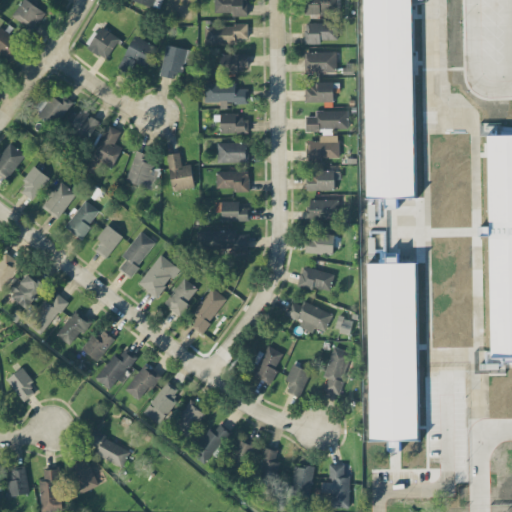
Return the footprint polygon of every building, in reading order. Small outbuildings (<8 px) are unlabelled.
[(21,0),(11,15),(32,30),(45,11),(27,0),(21,0)] [(214,0),(245,0),(245,1),(246,1),(247,15),(232,15),(232,11),(214,11),(214,0)] [(340,14),(339,0),(305,0),(305,15),(340,14)] [(363,0),(410,0),(414,196),(367,197),(363,0)] [(304,30),(306,30),(305,22),(337,21),(338,38),(320,39),(320,43),(305,43),(304,30)] [(205,26),(233,25),(233,23),(247,23),(248,38),(237,38),(237,43),(205,44),(205,26)] [(87,45),(105,60),(121,40),(102,25),(92,38),(93,39),(87,45)] [(0,51),(9,58),(21,41),(0,27),(0,51)] [(134,62),(144,66),(153,43),(132,35),(119,68),(130,72),(134,62)] [(186,48),(166,44),(159,74),(178,79),(186,48)] [(304,52),(336,51),(336,71),(305,71),(304,52)] [(247,53),(220,53),(221,73),(238,72),(238,68),(248,67),(247,53)] [(305,88),(310,88),(310,86),(315,86),(315,81),(332,80),(333,100),(305,101),(305,88)] [(204,83),(235,82),(235,88),(248,88),(248,103),(234,104),(234,101),(205,102),(204,83)] [(56,125),(72,101),(56,90),(49,100),(42,95),(33,109),(56,125)] [(99,119),(80,109),(69,129),(88,139),(99,119)] [(306,116),(316,116),(316,110),(348,109),(348,127),(320,128),(320,130),(306,130),(306,116)] [(220,112),(238,112),(238,116),(242,116),(242,118),(248,118),(248,132),(220,132),(220,112)] [(121,130),(108,124),(86,170),(94,174),(100,161),(112,167),(122,146),(115,143),(121,130)] [(307,140),(319,140),(319,134),(337,134),(337,139),(339,139),(339,157),(321,157),(321,159),(319,159),(320,161),(306,161),(306,148),(307,148),(307,140)] [(511,356),(511,134),(487,135),(491,357),(511,356)] [(217,142),(248,141),(249,161),(217,161),(217,142)] [(0,173),(9,179),(25,152),(7,142),(0,153),(0,173)] [(153,189),(158,171),(150,168),(154,156),(135,150),(126,180),(153,189)] [(190,163),(182,165),(179,151),(166,154),(173,190),(194,186),(190,163)] [(49,177),(33,165),(21,180),(26,184),(20,191),(32,200),(49,177)] [(249,170),(216,170),(216,187),(234,187),(234,191),(249,191),(249,170)] [(306,189),(334,190),(335,178),(340,179),(340,171),(307,170),(306,189)] [(47,198),(41,207),(58,218),(76,192),(57,179),(45,198),(47,198)] [(308,220),(338,219),(338,198),(307,199),(308,220)] [(63,225),(79,237),(100,211),(84,199),(63,225)] [(239,200),(221,201),(221,221),(248,220),(248,206),(239,206),(239,200)] [(105,258),(123,236),(107,223),(96,237),(100,241),(94,249),(105,258)] [(196,230),(197,249),(247,247),(247,234),(235,234),(235,229),(196,230)] [(118,269),(130,277),(155,241),(139,230),(121,256),(125,258),(118,269)] [(304,251),(332,254),(334,234),(314,232),(313,239),(305,238),(304,251)] [(0,288),(2,290),(21,264),(3,252),(0,256),(0,288)] [(157,297),(179,268),(160,254),(138,283),(157,297)] [(418,440),(415,262),(368,263),(370,440),(418,440)] [(334,272),(302,266),(298,285),(330,291),(334,272)] [(26,307),(43,286),(26,271),(8,293),(26,307)] [(198,289),(184,277),(163,303),(177,314),(198,289)] [(201,333),(227,298),(212,287),(192,313),(196,316),(190,324),(201,333)] [(42,334),(66,299),(56,293),(50,302),(44,298),(27,323),(42,334)] [(304,302),(303,305),(290,300),(285,314),(301,320),(298,326),(312,331),(314,327),(325,331),(332,312),(304,302)] [(91,320),(76,308),(55,333),(70,345),(91,320)] [(97,360),(114,338),(100,326),(82,348),(97,360)] [(252,373),(270,383),(277,370),(274,369),(283,352),(268,345),(264,352),(259,350),(253,361),(257,364),(252,373)] [(324,376),(327,377),(324,389),(339,393),(350,351),(332,346),(324,376)] [(137,355),(125,347),(119,355),(114,352),(95,378),(110,389),(117,378),(123,382),(130,372),(127,369),(137,355)] [(142,401),(159,373),(143,363),(126,391),(142,401)] [(285,379),(290,381),(286,390),(300,396),(310,371),(292,363),(285,379)] [(34,393),(29,384),(32,381),(23,367),(7,377),(22,401),(34,393)] [(160,423),(181,389),(165,379),(144,414),(160,423)] [(207,411),(191,398),(171,424),(187,436),(207,411)] [(130,449),(94,432),(90,440),(99,444),(95,453),(122,466),(130,449)] [(256,442),(239,435),(227,465),(244,472),(256,442)] [(278,449),(260,446),(255,470),(276,474),(279,462),(275,461),(278,449)] [(67,467),(80,493),(98,484),(85,458),(67,467)] [(311,491),(314,466),(294,463),(291,489),(311,491)] [(330,506),(349,506),(349,464),(330,464),(330,506)] [(28,493),(26,465),(11,466),(12,476),(7,477),(8,494),(28,493)] [(39,478),(40,510),(62,509),(60,467),(43,468),(44,478),(39,478)]
